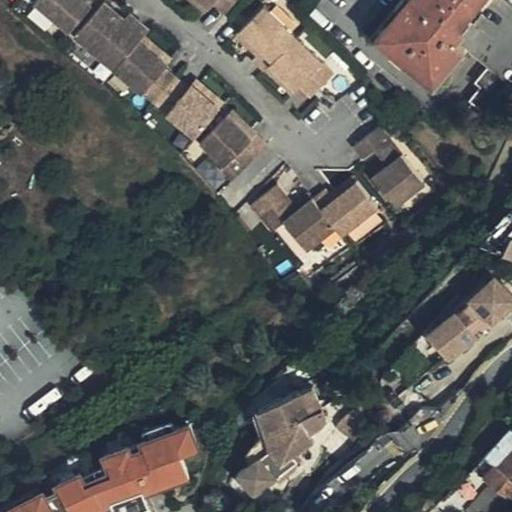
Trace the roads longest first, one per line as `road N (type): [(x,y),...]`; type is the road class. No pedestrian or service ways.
road 1 (residential): [(139,0),(308,147)]
road 2 (unclassified): [(511,355),(483,376),(373,511)]
